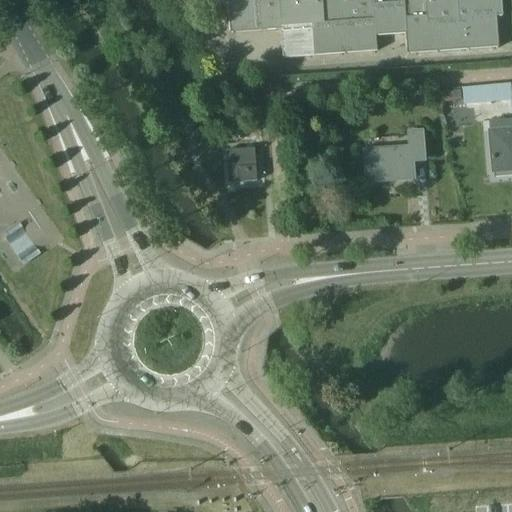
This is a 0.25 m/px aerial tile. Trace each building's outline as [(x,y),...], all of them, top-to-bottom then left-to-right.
[(377,52),(376,38),(406,36),(407,56),(499,49),(497,19),(503,18),(501,0),(216,0),(217,5),(228,4),(230,34),(281,31),(283,59),(377,52)] [(511,99),(511,84),(486,87),(487,104),(511,101),(511,99)] [(466,101),(465,90),(441,91),(442,103),(466,101)] [(424,95),(419,102),(427,107),(432,100),(424,95)] [(493,173),(511,171),(511,130),(490,132),(493,173)] [(411,161),(423,161),(421,133),(408,134),(410,148),(364,152),(366,183),(413,179),(411,161)] [(229,185),(239,184),(238,169),(239,169),(237,152),(227,153),(229,185)] [(238,169),(239,184),(257,182),(256,167),(239,169),(238,169)]
